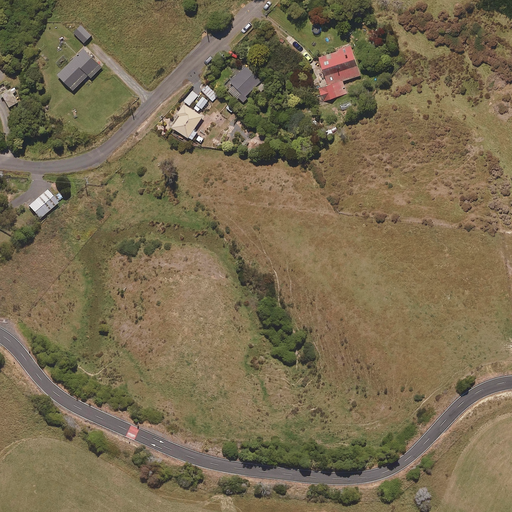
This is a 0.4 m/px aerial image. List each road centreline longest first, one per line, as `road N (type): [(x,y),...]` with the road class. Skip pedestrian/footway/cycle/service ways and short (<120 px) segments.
road 1 (unclassified): [(511,381),(474,393),(385,472),(287,474),(189,457),(66,401),(0,335)]
road 2 (residential): [(0,163),(64,165),(101,152),(261,0)]
